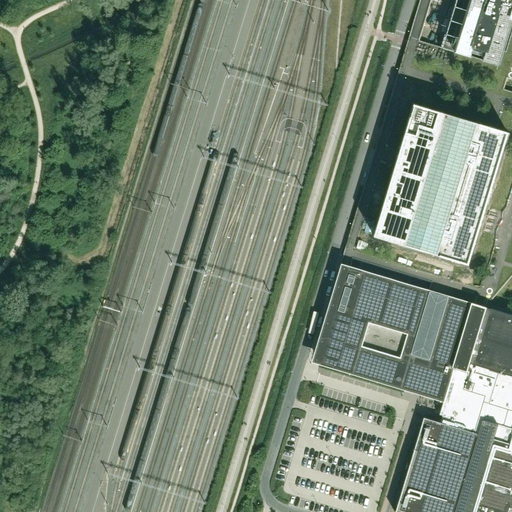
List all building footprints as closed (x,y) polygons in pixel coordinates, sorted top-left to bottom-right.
[(511,0),(454,0),(449,20),(445,33),(444,37),(441,47),(440,48),(497,65),(500,54),(501,51),(511,16),(511,0)] [(506,130),(412,101),(372,234),(467,262),(480,218),(506,130)] [(485,307),(489,308),(491,301),(474,296),(472,303),(436,292),(349,266),(340,263),(311,361),(319,364),(418,394),(443,401),(453,366),(475,373),(477,365),(468,362),(485,307)] [(511,315),(489,308),(485,307),(468,362),(477,365),(510,375),(511,375),(511,315)] [(511,511),(511,383),(508,383),(510,375),(477,365),(475,373),(453,366),(443,401),(439,414),(442,415),(440,422),(423,417),(395,511),(399,511),(511,511)]
